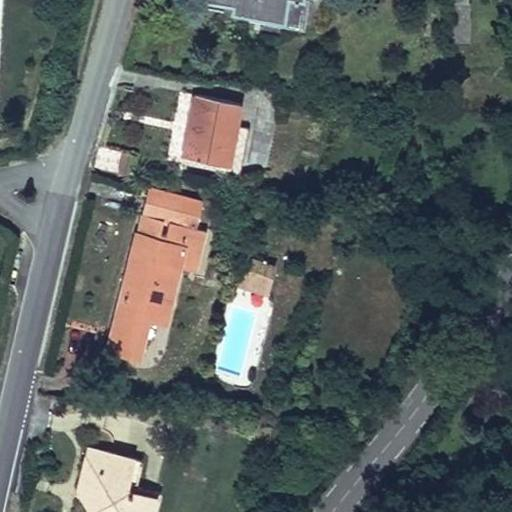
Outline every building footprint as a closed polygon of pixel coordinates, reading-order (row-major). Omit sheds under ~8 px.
[(206,0),(231,4),(230,11),(251,14),(249,20),(303,28),(308,0),(206,0)] [(469,44),(471,18),(455,16),(452,43),(469,44)] [(242,110),(200,95),(189,130),(181,154),(223,167),(235,130),(242,110)] [(245,134),(235,130),(223,167),(181,154),(179,162),(229,179),(245,134)] [(122,151),(118,171),(131,174),(135,154),(122,151)] [(147,316),(165,320),(180,263),(194,266),(203,230),(193,228),(200,201),(150,189),(143,215),(145,216),(140,235),(139,234),(130,269),(110,348),(138,355),(147,316)] [(268,292),(273,273),(259,270),(262,259),(240,255),(233,283),(268,292)] [(273,273),(276,262),(262,259),(259,270),(273,273)] [(256,381),(271,296),(232,290),(217,375),(256,381)] [(94,353),(98,337),(70,330),(66,346),(94,353)] [(146,459),(92,447),(86,474),(82,490),(96,493),(91,511),(154,511),(160,489),(140,485),(146,459)]
